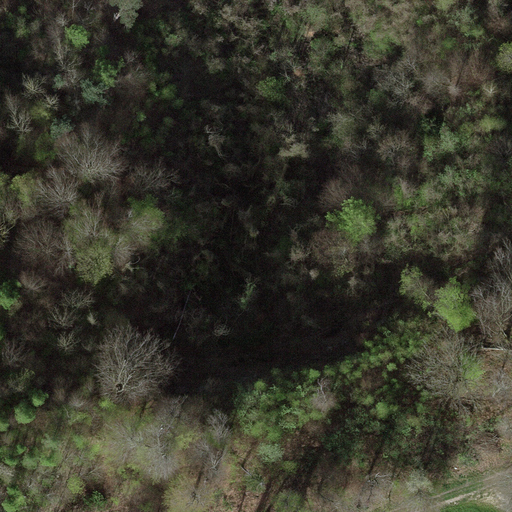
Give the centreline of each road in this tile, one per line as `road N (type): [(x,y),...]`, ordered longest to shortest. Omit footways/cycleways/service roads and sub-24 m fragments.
road 1 (track): [(511,199),(484,213),(379,305),(302,341),(214,365)]
road 2 (track): [(393,511),(511,477)]
